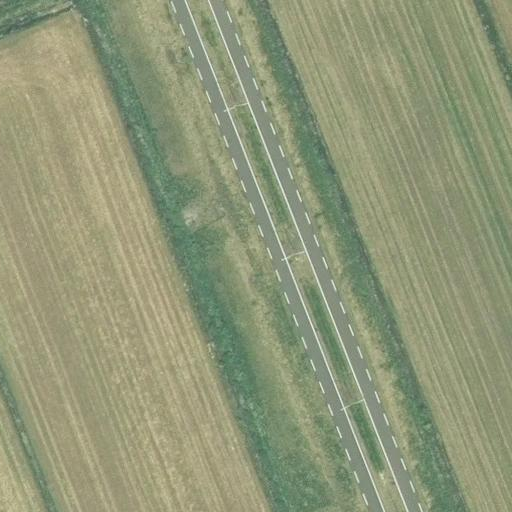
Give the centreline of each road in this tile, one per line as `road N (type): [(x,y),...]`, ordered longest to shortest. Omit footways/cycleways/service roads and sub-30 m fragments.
road 1 (secondary): [(176,0),(376,511)]
road 2 (secondary): [(413,511),(215,0)]
